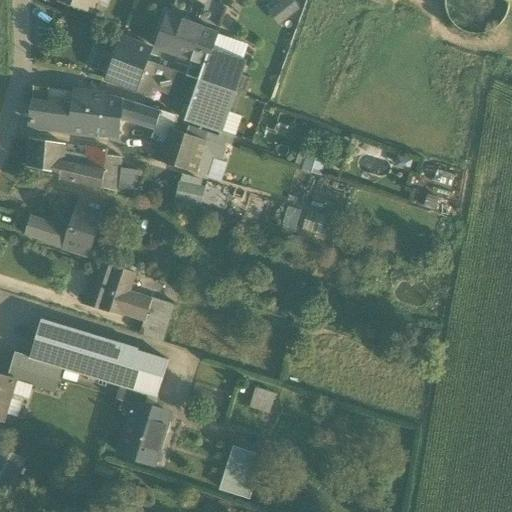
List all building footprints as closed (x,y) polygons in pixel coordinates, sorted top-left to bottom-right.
[(281,25),(301,7),(294,0),(277,0),(267,9),(281,25)] [(465,32),(477,35),(489,32),(500,25),(507,15),(509,2),(508,0),(445,0),(445,3),(447,15),(454,25),(465,32)] [(157,49),(193,61),(205,65),(210,49),(212,50),(217,35),(216,34),(175,20),(167,17),(157,49)] [(148,95),(151,87),(159,66),(147,62),(151,50),(123,39),(108,81),(148,95)] [(245,61),(212,50),(210,49),(205,65),(200,81),(234,93),(245,61)] [(200,81),(205,65),(193,61),(187,77),(159,66),(151,87),(193,102),(200,81)] [(200,81),(193,102),(186,122),(220,133),(234,93),(200,81)] [(40,130),(98,137),(104,98),(104,96),(76,92),(73,107),(47,104),(49,89),(33,87),(30,123),(40,130)] [(123,102),(104,98),(98,137),(118,139),(121,116),(123,102)] [(121,116),(155,127),(160,113),(125,102),(123,102),(121,116)] [(153,159),(196,174),(207,142),(174,131),(166,154),(161,152),(159,156),(154,154),(153,159)] [(86,186),(102,189),(105,172),(83,167),(62,162),(63,146),(28,140),(26,166),(60,174),(59,179),(86,186)] [(83,167),(105,172),(108,151),(85,148),(83,167)] [(322,172),(326,156),(299,149),(295,166),(322,172)] [(203,204),(205,178),(180,175),(177,201),(203,204)] [(56,246),(88,257),(101,216),(104,206),(81,200),(79,199),(78,199),(70,224),(60,221),(59,221),(57,226),(54,236),(60,237),(56,246)] [(24,236),(42,241),(47,225),(48,225),(49,224),(49,223),(31,217),(24,236)] [(42,241),(56,246),(60,237),(54,236),(57,226),(49,224),(48,225),(47,225),(42,241)] [(83,304),(99,309),(113,267),(104,264),(98,283),(98,290),(87,292),(83,304)] [(134,274),(113,267),(99,309),(121,316),(122,314),(144,321),(146,321),(152,301),(151,301),(128,294),(134,274)] [(140,335),(163,343),(175,306),(151,299),(151,301),(152,301),(146,321),(144,321),(140,335)] [(121,387),(126,389),(138,352),(139,350),(42,320),(30,358),(30,359),(62,369),(121,387)] [(169,361),(138,352),(126,389),(149,396),(157,398),(169,361)] [(15,353),(11,366),(59,381),(62,369),(30,359),(30,358),(15,353)] [(55,394),(59,381),(11,366),(8,378),(15,380),(19,381),(19,383),(55,394)] [(0,421),(2,422),(13,386),(17,388),(19,383),(19,381),(15,380),(8,378),(0,375),(0,421)] [(255,386),(249,406),(270,412),(276,392),(255,386)] [(135,404),(145,407),(149,396),(126,389),(121,387),(117,399),(117,400),(122,402),(134,406),(135,404)] [(145,407),(154,410),(157,398),(149,396),(145,407)] [(120,411),(131,415),(134,406),(122,402),(120,411)] [(119,454),(154,465),(155,462),(160,460),(162,454),(158,450),(169,415),(154,410),(145,407),(135,404),(134,406),(131,415),(119,454)] [(0,481),(13,487),(25,460),(0,449),(0,481)] [(220,490),(247,499),(258,465),(255,464),(257,458),(233,451),(220,490)]
